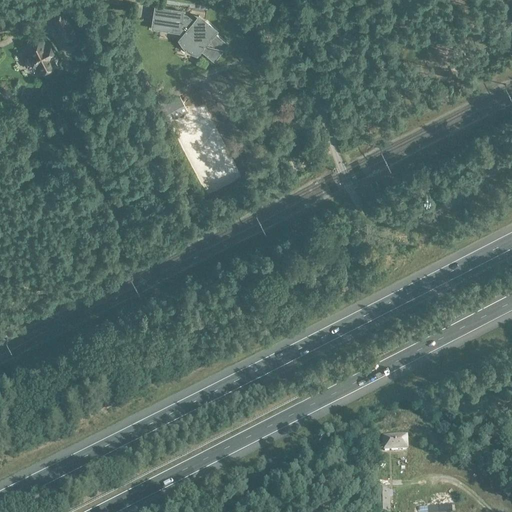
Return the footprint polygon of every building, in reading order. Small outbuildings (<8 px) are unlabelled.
[(214,34),(216,31),(205,22),(203,25),(196,19),(194,22),(187,16),(182,15),(182,12),(155,7),(152,28),(179,32),(179,30),(181,30),(185,33),(181,38),(184,42),(187,45),(190,48),(193,50),(198,52),(201,49),(214,60),(226,44),(214,34)] [(65,11),(53,17),(60,31),(61,31),(65,38),(76,32),(65,11)] [(43,38),(26,47),(29,53),(35,65),(39,73),(42,72),(44,76),(47,76),(51,74),(52,72),(50,69),(57,65),(54,59),(57,57),(58,55),(50,39),(45,41),(43,38)] [(168,102),(161,106),(168,121),(188,111),(180,96),(168,102)] [(145,141),(157,159),(167,153),(155,135),(145,141)] [(406,438),(384,439),(384,451),(406,450),(406,438)] [(161,482),(178,473),(176,469),(159,478),(161,482)] [(388,490),(374,491),(374,511),(377,511),(389,511),(388,490)]
